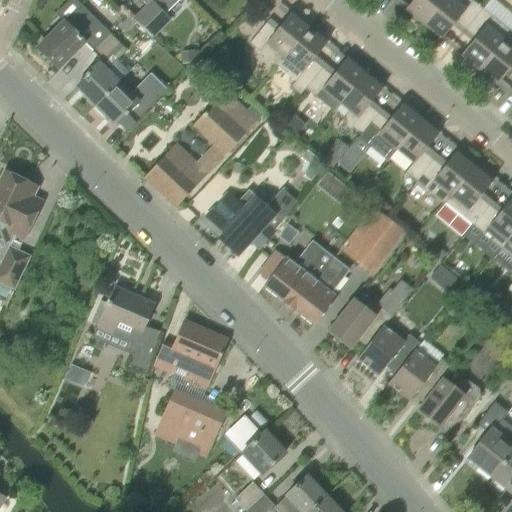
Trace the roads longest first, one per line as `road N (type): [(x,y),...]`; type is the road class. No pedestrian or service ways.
road 1 (residential): [(0,73),(301,380),(412,511)]
road 2 (residential): [(511,150),(329,0)]
